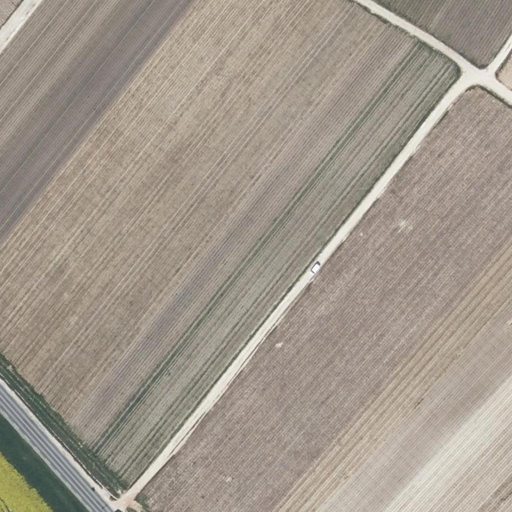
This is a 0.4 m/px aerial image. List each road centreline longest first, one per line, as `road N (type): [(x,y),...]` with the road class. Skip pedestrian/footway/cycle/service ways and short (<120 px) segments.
road 1 (track): [(469,75),(116,511)]
road 2 (track): [(362,0),(511,103)]
road 3 (secondary): [(0,397),(103,511)]
